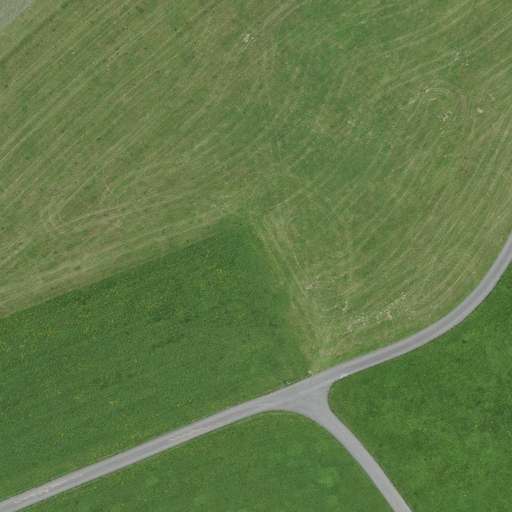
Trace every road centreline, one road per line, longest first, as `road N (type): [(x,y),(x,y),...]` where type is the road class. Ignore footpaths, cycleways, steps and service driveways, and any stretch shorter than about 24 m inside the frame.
road 1 (unclassified): [(0,510),(296,392)]
road 2 (unclassified): [(296,392),(443,327),(478,297),(511,247)]
road 3 (unclassified): [(296,392),(342,431),(401,511)]
